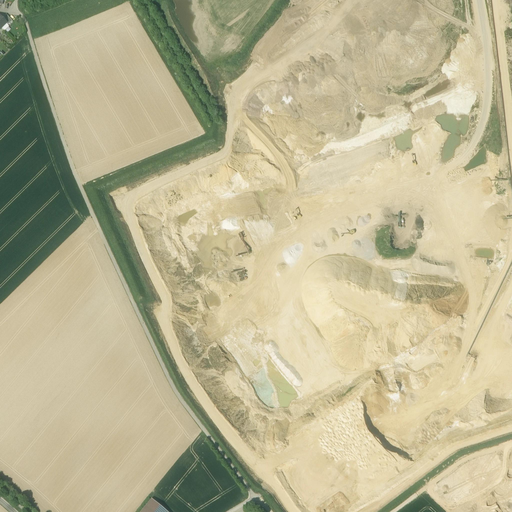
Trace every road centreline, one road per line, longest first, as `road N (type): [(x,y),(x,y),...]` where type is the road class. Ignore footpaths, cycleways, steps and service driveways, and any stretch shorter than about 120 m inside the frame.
road 1 (track): [(231,511),(254,497),(164,371),(70,160),(25,19),(12,10)]
road 2 (unknown): [(254,497),(422,383)]
road 3 (track): [(511,443),(457,463),(393,511)]
